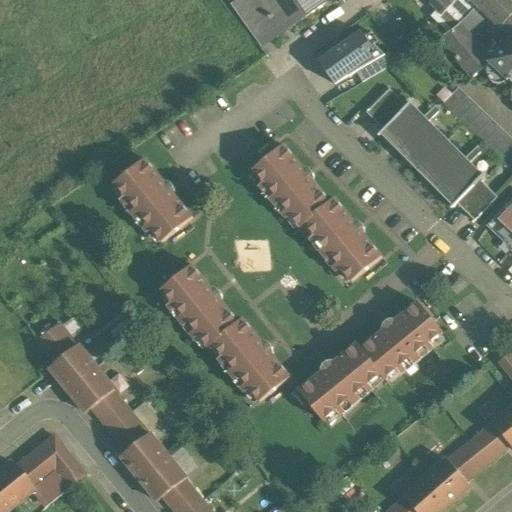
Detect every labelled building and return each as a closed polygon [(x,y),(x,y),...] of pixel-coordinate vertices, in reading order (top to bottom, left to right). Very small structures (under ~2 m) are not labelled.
[(293,0),(243,0),(241,2),(247,10),(261,29),(271,43),(270,41),(287,29),(288,31),(306,18),(293,0)] [(293,0),(306,18),(324,6),(323,4),(328,0),(293,0)] [(452,5),(446,0),(435,0),(430,5),(442,17),(452,5)] [(511,0),(483,0),(476,8),(468,16),(475,23),(484,14),(490,20),(496,26),(500,30),(511,41),(511,39),(511,0)] [(247,10),(238,16),(252,36),(261,29),(247,10)] [(460,12),(450,22),(457,29),(459,25),(466,18),(460,12)] [(490,20),(484,14),(475,23),(468,16),(466,18),(459,25),(472,39),(486,23),(490,20)] [(496,26),(490,20),(486,23),(493,30),(496,26)] [(472,39),(459,25),(457,29),(438,39),(471,78),(489,63),(491,62),(472,39)] [(385,56),(363,33),(319,63),(336,85),(358,72),(385,56)] [(511,39),(511,41),(491,62),(489,63),(511,85),(511,39)] [(393,65),(385,56),(358,72),(363,83),(393,65)] [(511,139),(458,88),(442,104),(511,170),(511,139)] [(389,89),(366,113),(383,131),(384,131),(407,107),(389,89)] [(407,107),(384,131),(383,131),(380,134),(381,136),(384,134),(400,151),(427,124),(422,120),(410,108),(412,105),(410,104),(407,107)] [(435,107),(422,120),(427,124),(440,111),(435,107)] [(427,124),(400,151),(419,169),(445,142),(427,124)] [(445,142),(419,169),(437,188),(464,161),(445,142)] [(284,147),(254,171),(264,184),(260,188),(286,220),(291,217),(301,229),(306,226),(331,205),(312,181),(314,180),(313,176),(309,171),(306,170),(304,171),(284,147)] [(478,147),(464,161),(468,166),(482,152),(478,147)] [(146,161),(115,185),(125,198),(121,202),(147,234),(152,231),(162,243),(192,219),(173,194),(175,193),(174,189),(171,185),(167,184),(166,185),(146,161)] [(464,161),(437,188),(453,204),(452,206),(454,208),(457,205),(480,181),(481,181),(484,178),(482,176),(480,178),(468,166),(464,161)] [(480,181),(457,205),(474,222),(497,198),(481,181),(480,181)] [(511,200),(486,228),(511,251),(511,249),(511,200)] [(355,225),(336,201),(331,205),(306,226),(315,238),(311,242),(337,275),(342,271),(352,283),(382,259),(363,235),(365,234),(364,229),(360,225),(357,223),(355,225)] [(211,291),(192,267),(162,291),(172,304),(167,307),(194,340),(198,337),(208,349),(213,345),(238,325),(220,302),(222,300),(221,296),(217,291),(213,290),(211,291)] [(419,305),(395,324),(393,322),(389,323),(385,327),(383,330),(385,332),(361,351),(381,376),(386,381),(398,372),(401,376),(434,350),(431,346),(443,336),(419,305)] [(263,345),(243,321),(238,325),(213,345),(223,358),(219,361),(245,394),(250,390),(260,403),(290,379),(271,355),(273,353),(272,349),(268,345),(265,343),(263,345)] [(79,346),(60,324),(38,343),(57,366),(79,346)] [(57,366),(51,371),(69,394),(98,368),(80,345),(57,366)] [(357,346),(334,364),(332,362),(328,363),(324,367),(322,370),(324,372),(299,392),(323,422),(336,412),(340,417),(373,390),(369,386),(381,376),(361,351),(357,346)] [(511,356),(510,354),(499,363),(511,379),(511,356)] [(98,368),(69,394),(87,416),(93,411),(115,392),(116,390),(98,368)] [(115,392),(93,411),(110,433),(133,414),(115,392)] [(511,409),(493,424),(511,447),(511,409)] [(133,414),(110,433),(128,455),(151,437),(133,414)] [(511,447),(495,425),(472,442),(490,465),(511,447)] [(128,455),(122,460),(140,482),(170,458),(152,436),(128,455)] [(55,439),(39,452),(56,474),(70,491),(88,477),(55,439)] [(472,442),(449,461),(467,482),(490,465),(472,442)] [(39,452),(16,470),(34,492),(56,474),(39,452)] [(188,481),(170,458),(140,482),(158,505),(164,500),(187,482),(188,481)] [(448,460),(426,479),(450,507),(473,488),(467,482),(449,461),(448,460)] [(16,470),(11,464),(0,473),(0,496),(12,511),(34,493),(34,492),(16,470)] [(426,479),(404,498),(416,511),(445,511),(450,507),(426,479)] [(194,511),(205,504),(187,482),(164,500),(173,511),(194,511)] [(0,511),(10,511),(12,511),(0,496),(0,511)] [(416,511),(405,499),(389,511),(416,511)]
